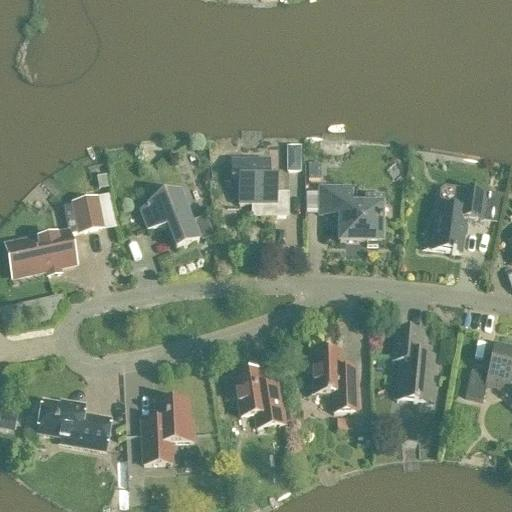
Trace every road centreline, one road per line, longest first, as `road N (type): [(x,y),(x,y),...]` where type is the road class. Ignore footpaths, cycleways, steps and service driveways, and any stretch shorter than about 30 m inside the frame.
road 1 (residential): [(67,354),(65,327),(86,307),(321,290)]
road 2 (residential): [(321,290),(302,312),(180,355),(122,369),(74,365),(67,354)]
road 3 (residential): [(511,313),(321,290)]
